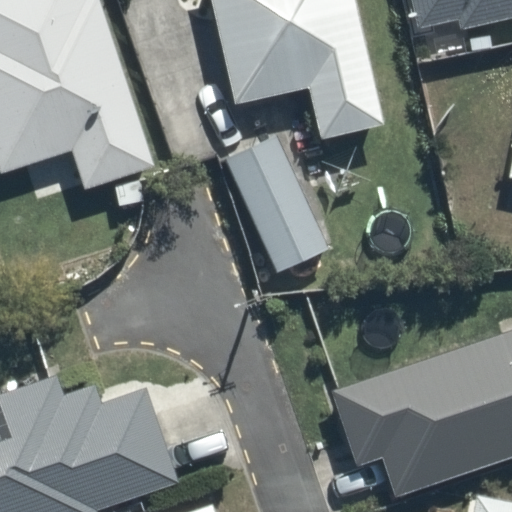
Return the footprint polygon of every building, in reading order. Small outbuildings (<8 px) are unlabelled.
[(0,0),(0,164),(60,145),(72,181),(148,155),(96,0),(0,0)] [(198,0),(222,98),(296,80),(309,133),(377,116),(348,0),(198,0)] [(511,0),(403,0),(410,26),(511,0)] [(511,84),(496,173),(511,175),(511,84)] [(324,243),(266,118),(211,144),(269,268),(324,243)] [(511,325),(318,389),(343,465),(367,457),(380,496),(511,452),(511,325)] [(53,368),(0,387),(0,511),(83,511),(175,478),(137,373),(86,392),(79,372),(57,380),(53,368)] [(511,511),(511,497),(458,488),(453,511),(511,511)] [(210,511),(204,494),(152,511),(210,511)]
